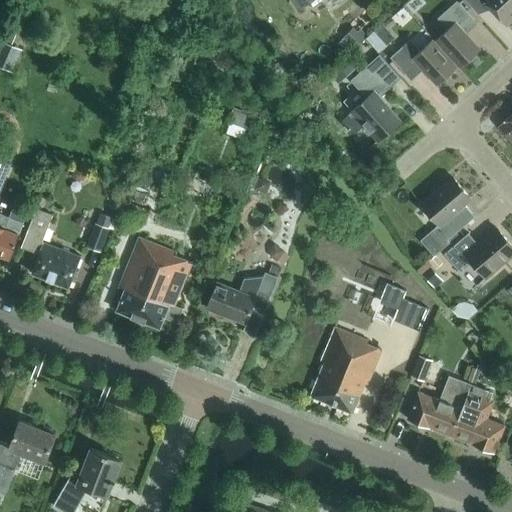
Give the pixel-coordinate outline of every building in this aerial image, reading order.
[(447,27),(435,38),(460,67),(480,49),(462,29),(473,19),(477,24),(478,23),(457,0),(437,16),(447,27)] [(511,20),(511,0),(465,0),(476,12),(479,14),(493,10),(506,25),(511,20)] [(368,36),(366,38),(379,52),(395,37),(383,23),(368,36)] [(353,27),(344,36),(356,48),(366,38),(368,36),(361,29),(360,30),(359,31),(358,31),(354,27),(353,27)] [(432,38),(420,48),(410,36),(390,54),(410,77),(422,67),(435,82),(455,65),(432,38)] [(18,50),(0,42),(0,68),(10,72),(18,50)] [(355,70),(346,59),(329,75),(338,86),(355,70)] [(344,118),(343,123),(351,132),(355,132),(363,124),(378,141),(401,120),(380,96),(389,88),(368,64),(351,80),(367,97),(351,111),(344,118)] [(233,108),(229,121),(230,122),(247,128),(251,129),(256,116),(252,114),(233,108)] [(511,113),(499,125),(511,139),(511,113)] [(0,194),(12,163),(0,158),(0,194)] [(73,173),(73,174),(73,175),(73,176),(74,177),(74,178),(75,178),(75,179),(76,179),(77,180),(78,180),(79,180),(80,180),(81,180),(82,180),(83,180),(83,179),(84,179),(85,178),(85,177),(86,177),(86,176),(86,175),(87,175),(87,174),(87,173),(87,172),(86,172),(86,171),(86,170),(85,169),(85,168),(84,168),(83,167),(82,167),(81,167),(80,166),(79,166),(78,167),(77,167),(76,167),(76,168),(75,168),(74,169),(74,170),(73,170),(73,171),(73,172),(73,173)] [(436,227),(421,239),(434,255),(436,254),(449,242),(450,242),(448,239),(475,216),(464,203),(471,198),(454,177),(422,204),(439,224),(436,227)] [(0,255),(9,259),(19,234),(23,223),(28,211),(14,205),(9,217),(4,215),(0,213),(0,255)] [(40,253),(32,273),(69,287),(81,256),(44,242),(42,241),(53,214),(37,208),(22,246),(40,253)] [(99,213),(96,222),(87,246),(101,251),(110,228),(113,218),(99,213)] [(486,278),(511,255),(511,245),(496,227),(478,243),(469,233),(444,253),(459,270),(471,260),(486,278)] [(177,323),(183,308),(175,305),(192,262),(175,255),(176,252),(139,237),(119,286),(126,289),(117,310),(160,327),(164,317),(177,323)] [(290,257),(275,244),(271,249),(272,257),(284,266),(290,257)] [(433,256),(429,260),(432,264),(436,269),(443,262),(437,255),(436,254),(434,255),(433,256)] [(444,281),(433,269),(425,276),(436,289),(444,281)] [(217,282),(207,307),(246,323),(252,309),(263,314),(278,277),(266,272),(264,277),(245,280),(240,291),(217,282)] [(413,314),(401,309),(393,329),(405,334),(413,314)] [(369,340),(361,337),(336,327),(321,361),(324,362),(311,395),(353,412),(359,398),(365,400),(371,386),(368,384),(382,349),(368,343),(369,340)] [(433,361),(420,356),(411,377),(424,382),(433,361)] [(473,367),(467,382),(471,384),(477,369),(473,367)] [(477,369),(471,384),(476,386),(482,370),(477,369)] [(418,391),(407,418),(451,435),(471,384),(467,382),(458,379),(449,403),(441,400),(418,391)] [(471,384),(451,435),(495,452),(505,425),(487,418),(494,400),(492,400),(495,393),(476,386),(471,384)] [(0,440),(0,491),(6,494),(22,453),(45,462),(56,434),(53,433),(54,430),(44,426),(43,429),(20,420),(11,445),(0,440)] [(121,459),(92,448),(82,474),(75,468),(54,503),(66,511),(74,511),(79,504),(88,488),(107,495),(121,459)] [(275,511),(249,503),(246,511),(275,511)]
